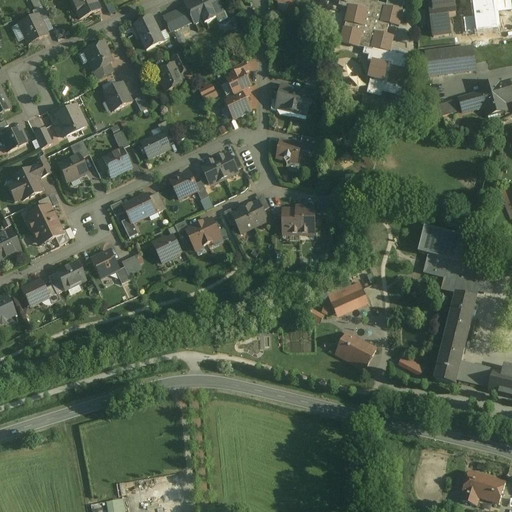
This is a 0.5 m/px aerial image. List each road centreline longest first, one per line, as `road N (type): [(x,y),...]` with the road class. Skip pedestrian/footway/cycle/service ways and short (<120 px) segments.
road 1 (secondary): [(511,454),(204,382),(152,388),(0,436)]
road 2 (residential): [(95,205),(237,137),(262,137)]
road 3 (residential): [(161,0),(31,61)]
road 4 (residential): [(262,137),(263,0)]
